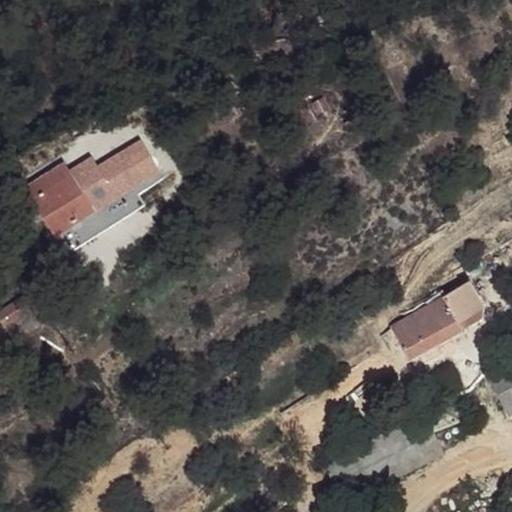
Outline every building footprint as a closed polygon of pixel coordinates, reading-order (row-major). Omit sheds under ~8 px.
[(107,212),(80,164),(37,188),(65,237),(107,212)] [(473,277),(455,288),(471,321),(482,316),(485,302),(473,277)] [(471,321),(455,288),(393,320),(411,354),(471,321)] [(37,312),(28,296),(0,312),(0,313),(10,329),(37,312)] [(395,363),(381,345),(333,378),(346,397),(395,363)] [(511,415),(511,361),(489,372),(509,417),(511,415)] [(346,397),(333,378),(283,411),(306,446),(354,411),(346,397)] [(444,458),(422,415),(355,451),(374,491),(444,458)]
